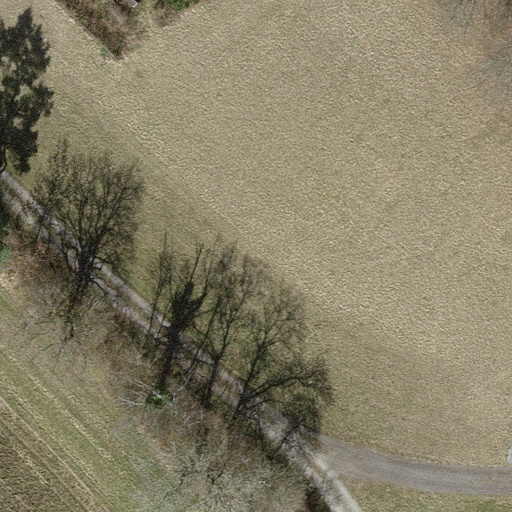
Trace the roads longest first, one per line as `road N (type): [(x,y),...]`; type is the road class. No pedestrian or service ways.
road 1 (track): [(350,511),(303,444),(0,172)]
road 2 (track): [(303,444),(425,471),(511,474)]
